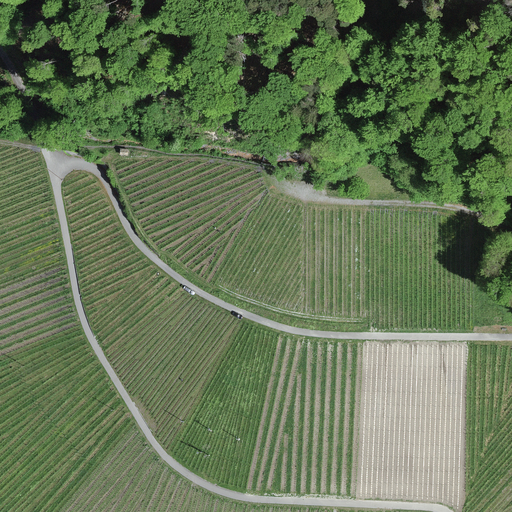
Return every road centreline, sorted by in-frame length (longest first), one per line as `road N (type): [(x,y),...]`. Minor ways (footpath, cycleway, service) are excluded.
road 1 (track): [(445,511),(246,498),(181,471),(160,452),(85,325),(57,164)]
road 2 (track): [(57,164),(77,158),(95,165),(155,255),(226,303),(306,331),(511,342)]
road 3 (track): [(511,225),(454,209),(325,200)]
